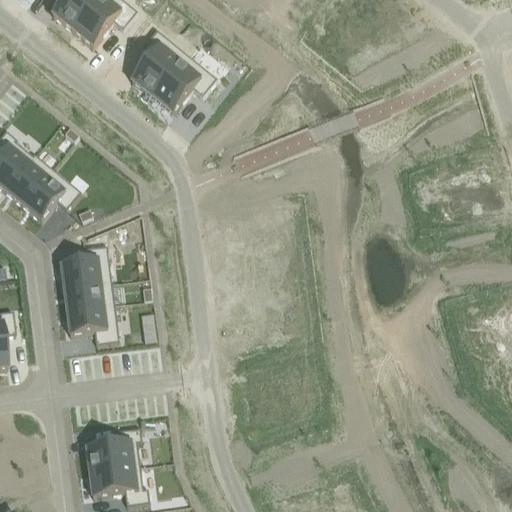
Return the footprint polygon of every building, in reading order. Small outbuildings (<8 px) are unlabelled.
[(69,0),(53,20),(73,37),(103,0),(69,0)] [(117,0),(103,0),(73,37),(94,53),(114,28),(124,36),(139,18),(117,0)] [(414,27),(412,21),(399,11),(397,9),(395,11),(386,3),(387,1),(385,0),(355,0),(358,2),(346,16),(375,39),(382,53),(399,45),(395,36),(414,27)] [(153,62),(132,87),(153,104),(188,60),(158,36),(143,54),(153,62)] [(188,60),(153,104),(173,120),(194,95),(203,103),(218,85),(188,60)] [(71,133),(66,139),(75,147),(80,141),(80,140),(71,133)] [(0,161),(2,163),(0,165),(0,192),(6,198),(36,160),(34,161),(17,147),(18,145),(7,137),(0,145),(0,161)] [(36,160),(6,198),(23,211),(53,174),(36,160)] [(486,168),(440,181),(450,218),(471,212),(467,200),(493,193),(486,168)] [(53,174),(23,211),(42,227),(58,208),(67,216),(82,197),(53,174)] [(91,214),(80,219),(83,227),(94,222),(91,214)] [(86,267),(62,270),(65,295),(113,289),(108,252),(85,254),(86,267)] [(113,289),(65,295),(68,317),(116,311),(113,289)] [(245,304),(235,305),(236,315),(237,321),(235,321),(235,322),(237,322),(241,354),(274,350),(271,323),(291,320),(288,298),(275,300),(273,290),(244,294),(245,304)] [(152,293),(144,294),(145,306),(153,305),(152,293)] [(511,302),(476,312),(486,350),(507,344),(503,332),(511,329),(511,302)] [(116,311),(68,317),(71,341),(95,338),(97,350),(120,347),(116,311)] [(0,374),(7,374),(3,342),(16,340),(13,317),(0,318),(0,374)] [(154,319),(142,320),(145,340),(146,348),(158,347),(157,339),(154,319)] [(277,391),(243,395),(243,398),(245,397),(248,419),(246,419),(246,421),(260,420),(261,432),(280,429),(279,417),(304,414),(304,412),(303,412),(300,390),(301,390),(301,388),(296,388),(293,366),(274,368),(277,391)] [(119,449),(87,453),(90,478),(141,472),(138,448),(143,448),(141,434),(118,437),(119,449)] [(141,472),(90,478),(94,503),(126,499),(127,511),(151,508),(149,494),(144,495),(141,472)] [(298,507),(287,511),(340,511),(339,511),(337,511),(328,511),(322,500),(300,511),(298,507)]
